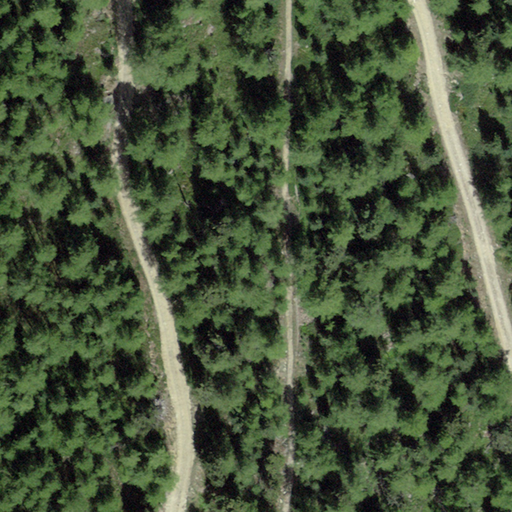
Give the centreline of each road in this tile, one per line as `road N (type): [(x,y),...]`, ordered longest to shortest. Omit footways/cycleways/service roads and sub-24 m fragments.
road 1 (track): [(123,0),(121,183),(181,394),(177,511)]
road 2 (track): [(511,332),(415,0)]
